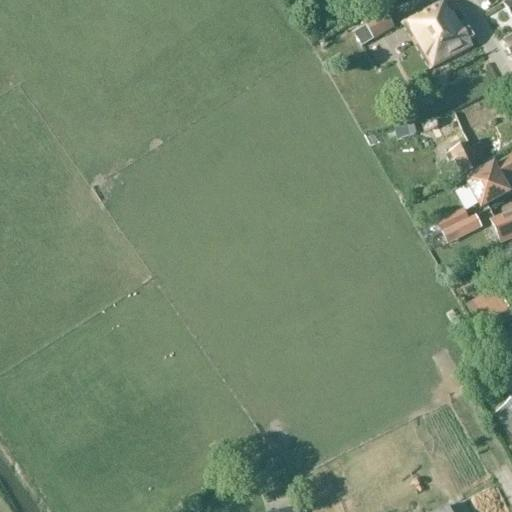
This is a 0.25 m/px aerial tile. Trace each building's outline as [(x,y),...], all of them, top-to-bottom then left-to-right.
[(321,0),(330,11),(345,0),(321,0)] [(511,0),(500,0),(503,5),(502,5),(511,22),(511,0)] [(430,74),(471,50),(453,18),(449,20),(441,6),(403,28),(430,74)] [(385,15),(367,26),(353,34),(362,48),(373,41),(374,42),(394,30),(385,15)] [(511,37),(502,44),(511,60),(511,37)] [(471,149),(469,144),(445,156),(457,182),(482,170),(480,167),(487,164),(478,145),(471,149)] [(464,180),(453,186),(457,193),(468,187),(481,211),(507,197),(501,185),(511,178),(511,157),(466,183),(464,180)] [(511,241),(511,211),(488,222),(500,247),(511,241)] [(482,230),(475,217),(454,227),(461,240),(482,230)] [(511,250),(510,251),(503,254),(511,274),(511,250)] [(499,303),(494,292),(471,303),(485,332),(511,318),(503,300),(499,303)] [(511,400),(494,415),(511,437),(511,436),(511,400)] [(489,494),(479,497),(484,511),(490,511),(495,511),(489,494)]
